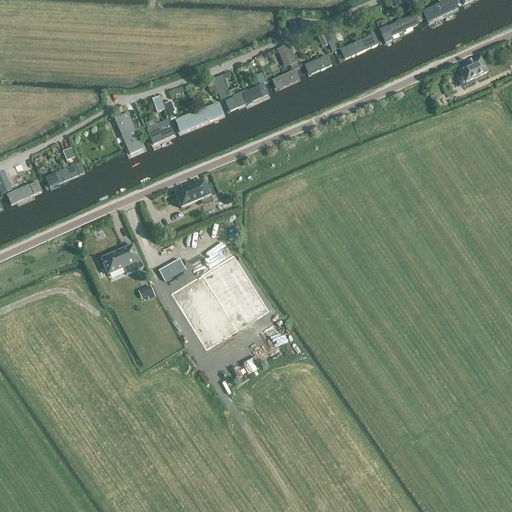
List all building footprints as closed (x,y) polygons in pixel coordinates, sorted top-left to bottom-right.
[(397,7),(403,4),(406,12),(414,9),(409,0),(398,0),(395,2),(397,7)] [(423,9),(418,0),(415,0),(411,2),(413,5),(412,5),(414,9),(415,9),(416,12),(414,13),(419,22),(424,20),(419,11),(423,9)] [(458,9),(453,0),(449,0),(422,13),(428,24),(458,9)] [(419,25),(414,15),(387,27),(392,37),(419,25)] [(323,32),(332,52),(337,49),(334,44),(335,44),(329,29),(323,32)] [(322,48),(328,45),(321,31),(315,34),(322,48)] [(378,45),(374,35),(340,50),(345,60),(378,45)] [(288,45),(281,48),(289,66),(296,63),(288,45)] [(332,66),(328,56),(304,66),(309,76),(332,66)] [(480,58),(458,68),(465,85),(488,75),(480,58)] [(300,81),(295,71),(272,81),(277,92),(300,81)] [(262,74),(256,77),(260,86),(263,85),(266,83),(262,74)] [(227,88),(222,76),(212,80),(220,100),(228,97),(225,90),(227,88)] [(269,95),(263,85),(260,86),(225,103),(230,114),(269,95)] [(165,110),(160,98),(152,100),(157,113),(165,110)] [(171,120),(175,119),(173,114),(175,113),(170,103),(164,105),(171,120)] [(224,117),(219,103),(174,120),(180,135),(224,117)] [(143,149),(127,114),(115,120),(131,155),(143,149)] [(174,136),(167,121),(146,130),(153,145),(174,136)] [(139,139),(145,137),(144,134),(142,129),(136,131),(139,139)] [(76,158),(72,149),(63,153),(66,162),(76,158)] [(86,174),(81,164),(46,178),(50,189),(86,174)] [(3,172),(0,173),(0,191),(1,195),(11,191),(3,172)] [(181,209),(211,197),(204,181),(175,194),(181,209)] [(42,193),(38,183),(7,195),(12,206),(42,193)] [(125,249),(101,260),(108,276),(123,269),(127,277),(144,269),(143,267),(135,250),(128,252),(129,253),(127,254),(125,249)] [(234,257),(171,296),(206,353),(269,314),(234,257)] [(166,283),(186,272),(180,260),(159,272),(166,283)] [(139,292),(138,292),(142,301),(148,298),(149,301),(156,298),(155,298),(154,295),(150,286),(139,292)]
